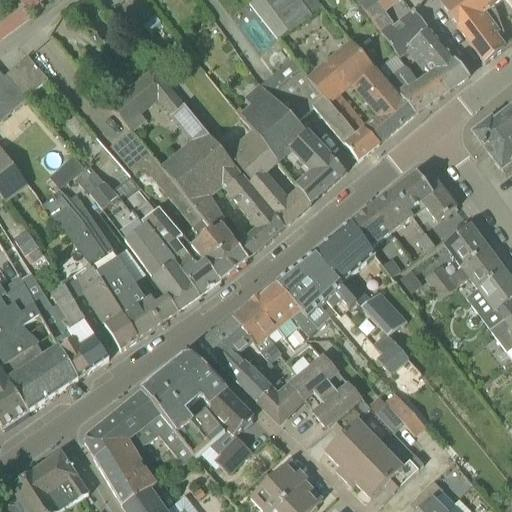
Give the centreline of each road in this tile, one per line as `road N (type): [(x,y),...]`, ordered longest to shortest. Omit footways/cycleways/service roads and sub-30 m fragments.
road 1 (tertiary): [(184,339),(436,133)]
road 2 (unclassified): [(184,339),(359,511)]
road 3 (tertiary): [(56,428),(184,339)]
road 4 (residential): [(511,233),(436,133)]
